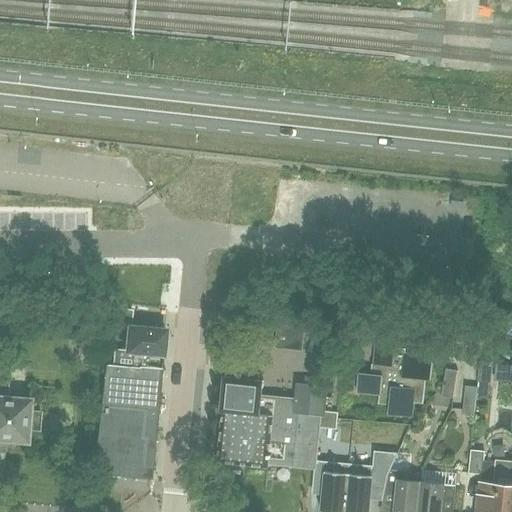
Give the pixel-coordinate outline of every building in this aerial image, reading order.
[(108,324),(128,326),(131,327),(132,310),(109,308),(108,324)] [(302,351),(304,327),(277,324),(275,348),(302,351)] [(101,405),(116,406),(157,410),(165,330),(131,327),(128,326),(126,350),(114,349),(111,366),(106,365),(101,405)] [(431,381),(433,358),(405,355),(406,350),(395,349),(395,343),(377,341),(373,375),(359,374),(357,393),(380,394),(379,406),(390,407),(389,417),(412,419),(414,405),(423,405),(426,381),(431,381)] [(493,383),(495,363),(479,361),(477,381),(493,383)] [(511,383),(511,367),(502,368),(503,384),(511,383)] [(457,398),(459,370),(447,369),(445,397),(457,398)] [(7,397),(9,377),(0,376),(0,439),(27,442),(28,429),(39,430),(41,412),(30,411),(31,400),(7,397)] [(223,411),(218,462),(268,467),(268,464),(315,468),(316,468),(317,461),(320,428),(337,430),(338,413),(326,412),(328,387),(297,383),(295,400),(262,396),(263,381),(225,377),(222,411),(223,411)] [(474,415),(477,387),(465,386),(462,414),(474,415)] [(116,406),(101,405),(94,466),(99,467),(98,473),(150,478),(157,410),(116,406)] [(511,511),(511,462),(497,461),(484,460),(485,451),(472,450),(470,474),(481,475),(477,511),(511,511)] [(350,465),(345,511),(369,511),(371,499),(371,491),(384,493),(388,475),(390,470),(398,455),(374,452),(373,467),(350,465)] [(315,468),(313,486),(324,487),(323,495),(321,511),(345,511),(350,465),(317,461),(316,468),(315,468)] [(384,493),(396,494),(394,511),(418,511),(420,496),(421,482),(410,481),(411,472),(390,470),(388,475),(384,493)] [(420,496),(418,511),(441,511),(443,499),(455,500),(457,474),(422,470),(421,482),(420,496)]
